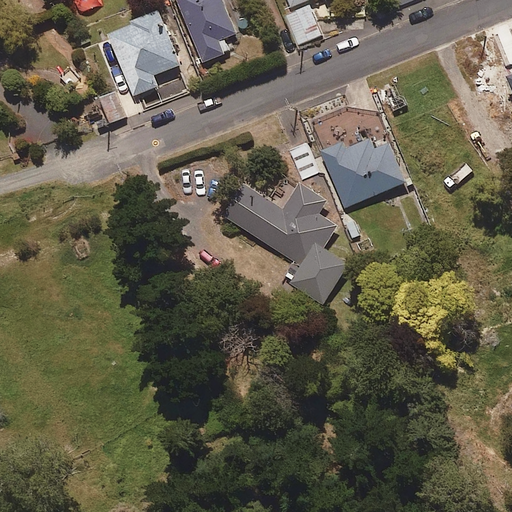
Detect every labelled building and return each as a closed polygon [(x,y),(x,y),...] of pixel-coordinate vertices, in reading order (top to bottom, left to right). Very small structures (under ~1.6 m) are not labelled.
[(243,6),(237,8),(234,0),(180,0),(204,62),(231,52),(225,37),(251,28),(243,6)] [(419,0),(388,0),(393,11),(419,0)] [(300,45),(324,36),(312,6),(289,15),(300,45)] [(156,75),(184,64),(164,12),(112,32),(136,95),(161,86),(156,75)] [(400,85),(385,93),(396,113),(411,105),(400,85)] [(410,182),(381,112),(351,107),(313,123),(347,208),(410,182)] [(320,173),(312,144),(292,150),(300,179),(320,173)] [(303,183),(287,209),(248,183),(226,217),(302,268),(292,283),(325,305),(352,264),(326,247),(340,226),(322,214),(331,201),(303,183)] [(365,236),(357,218),(345,223),(353,242),(365,236)]
